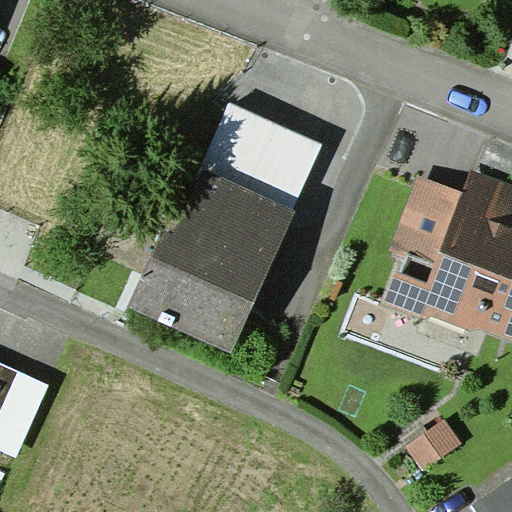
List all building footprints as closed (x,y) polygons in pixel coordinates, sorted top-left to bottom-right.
[(202,168),(293,209),(322,144),(231,103),(202,168)] [(126,306),(231,353),(296,210),(293,209),(202,168),(172,233),(162,228),(126,306)] [(511,184),(472,169),(462,192),(435,263),(411,254),(409,258),(404,272),(397,269),(383,305),(426,321),(432,317),(474,332),(481,328),(511,340),(511,184)] [(435,263),(462,192),(419,175),(390,251),(409,258),(411,254),(435,263)] [(0,450),(16,457),(48,385),(0,363),(0,450)] [(446,419),(408,446),(424,469),(463,443),(446,419)] [(511,511),(511,477),(472,506),(476,511),(511,511)]
